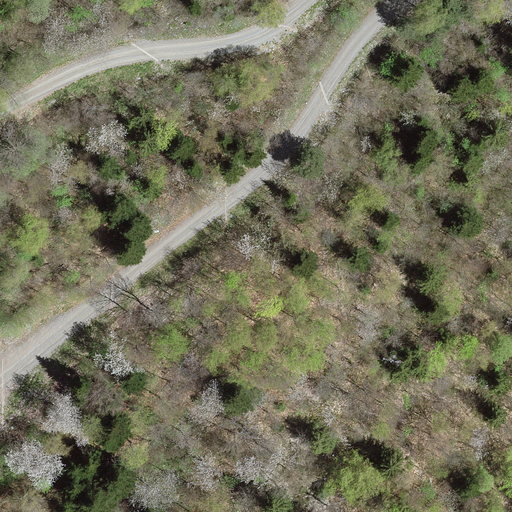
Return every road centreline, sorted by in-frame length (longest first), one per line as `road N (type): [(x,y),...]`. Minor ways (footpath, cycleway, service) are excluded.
road 1 (track): [(411,0),(354,52),(272,168),(176,236),(0,393)]
road 2 (track): [(0,115),(83,71),(240,48),(286,28),(320,0)]
